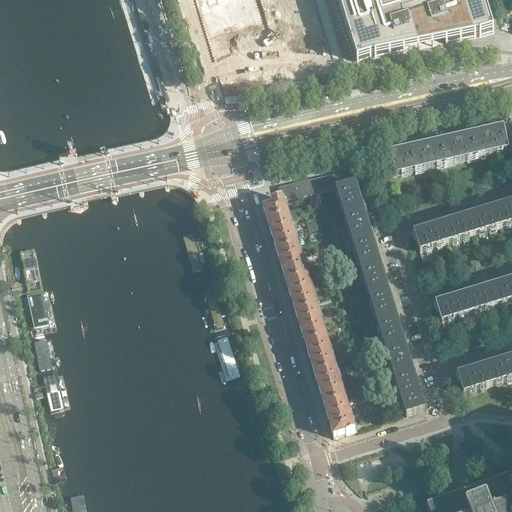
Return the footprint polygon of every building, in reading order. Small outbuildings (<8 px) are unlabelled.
[(307,0),(197,0),(226,93),(329,69),(307,0)] [(484,1),(483,0),(337,0),(350,42),(353,41),(354,45),(351,45),(357,64),(371,59),(370,57),(374,56),(374,59),(476,39),(475,36),(478,35),(479,38),(494,34),(485,4),(482,5),(481,2),(484,1)] [(391,154),(396,178),(510,155),(505,131),(391,154)] [(68,158),(68,159),(73,158),(75,157),(76,157),(76,156),(75,151),(74,151),(72,150),(72,149),(70,150),(68,150),(67,153),(66,153),(68,157),(68,158)] [(283,202),(332,193),(329,179),(281,188),(283,202)] [(403,419),(424,414),(360,183),(338,189),(403,419)] [(288,219),(284,204),(283,204),(281,201),(271,204),(273,208),(263,211),(267,225),(288,219)] [(419,253),(511,229),(511,206),(413,232),(419,253)] [(298,250),(293,234),(288,219),(267,225),(270,233),(269,233),(270,238),(271,238),(276,254),(277,253),(277,256),(298,250)] [(194,236),(186,238),(195,271),(203,269),(194,236)] [(43,291),(34,250),(19,253),(25,281),(27,289),(28,294),(43,291)] [(307,280),(302,265),(298,250),(277,256),(278,258),(277,258),(282,274),(281,274),(283,279),(284,279),(286,287),(307,280)] [(317,311),(312,296),(307,280),(286,287),(289,294),(287,295),(289,300),(290,299),(295,315),(296,317),(317,311)] [(441,324),(511,305),(511,282),(435,303),(441,324)] [(41,294),(27,297),(31,314),(34,329),(48,326),(41,294)] [(213,300),(202,304),(216,344),(227,340),(213,300)] [(326,342),(321,326),(317,311),(296,317),(297,319),(296,319),(301,335),(300,335),(301,340),(303,340),(305,348),(326,342)] [(39,373),(52,371),(47,341),(34,344),(38,365),(39,373)] [(335,372),(331,357),(326,342),(305,348),(307,356),(306,356),(308,361),(309,361),(314,376),(315,379),(335,372)] [(217,350),(227,378),(238,374),(229,346),(217,350)] [(462,394),(511,381),(511,359),(457,373),(462,394)] [(345,403),(340,388),(335,372),(315,379),(316,381),(315,381),(320,396),(319,397),(320,402),(321,401),(324,409),(345,403)] [(50,415),(64,412),(64,411),(56,377),(42,380),(44,388),(46,398),(50,415)] [(355,435),(350,419),(345,403),(324,409),(326,417),(325,417),(327,422),(328,422),(333,441),(344,437),(345,436),(346,437),(355,435)] [(58,441),(58,442),(58,445),(64,469),(66,481),(68,488),(69,490),(70,491),(71,492),(73,493),(74,493),(75,492),(77,490),(78,488),(77,485),(68,443),(67,440),(66,439),(65,437),(64,435),(63,434),(62,433),(61,431),(60,430),(59,432),(59,433),(58,435),(58,436),(58,438),(58,441)] [(511,511),(511,475),(430,505),(429,506),(428,507),(428,508),(428,509),(429,511),(511,511)] [(86,511),(83,497),(70,500),(72,511),(86,511)]
